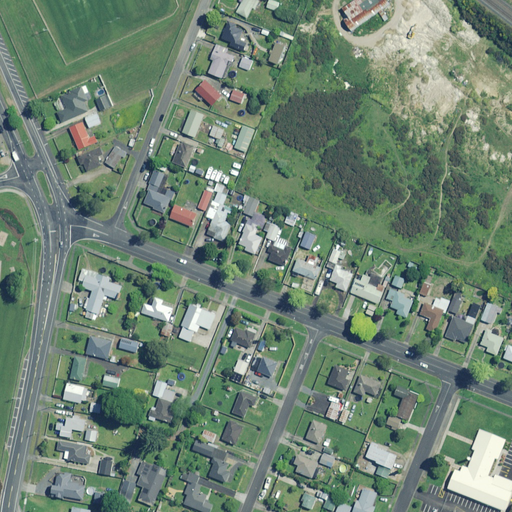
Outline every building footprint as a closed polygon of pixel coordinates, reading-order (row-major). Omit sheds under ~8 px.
[(242,0),(243,0),(236,13),(247,18),(252,8),(255,10),(259,2),(256,0),(242,0)] [(292,0),(282,0),(280,4),(272,0),(269,0),(267,7),(276,11),(275,13),(292,21),(299,5),(292,2),(292,0)] [(384,8),(389,4),(386,0),(354,0),(342,9),(347,16),(343,20),(350,31),(378,12),(384,8)] [(440,13),(429,0),(406,19),(417,32),(440,13)] [(384,8),(378,12),(385,22),(391,18),(384,8)] [(243,29),(228,23),(222,39),(232,43),(231,45),(243,51),(247,43),(239,39),(243,29)] [(294,37),(281,32),(280,35),(293,40),(294,37)] [(454,44),(447,38),(440,46),(447,52),(454,44)] [(285,46),(276,43),(269,61),(278,64),(285,46)] [(228,50),(216,45),(211,59),(214,60),(209,73),(222,78),(229,61),(232,62),(234,56),(226,53),(228,50)] [(253,61),(243,57),(239,67),(249,71),(253,61)] [(447,67),(443,70),(451,77),(454,74),(447,67)] [(222,96),(205,80),(196,90),(212,106),(222,96)] [(91,98),(86,86),(71,92),(71,93),(63,96),(68,109),(58,113),(62,123),(89,112),(84,101),(91,98)] [(454,89),(450,86),(445,91),(449,94),(454,89)] [(243,94),(232,90),(229,100),(240,103),(243,94)] [(111,106),(106,95),(96,99),(102,111),(111,106)] [(203,116),(191,112),(187,123),(183,122),(181,128),(184,129),(182,133),(195,137),(203,116)] [(101,123),(97,114),(85,119),(89,128),(101,123)] [(91,144),(83,123),(70,128),(79,150),(91,144)] [(254,130),(243,125),(234,148),(245,152),(254,130)] [(217,145),(220,139),(224,130),(213,126),(209,135),(215,138),(213,143),(217,145)] [(194,147),(181,142),(173,163),(186,168),(194,147)] [(127,153),(116,146),(105,163),(114,168),(122,156),(124,158),(127,153)] [(102,155),(99,148),(77,157),(81,165),(83,164),(87,171),(101,165),(98,157),(102,155)] [(199,165),(190,163),(188,169),(197,172),(199,165)] [(168,175),(154,170),(146,190),(149,191),(144,203),(154,207),(154,209),(165,213),(170,199),(172,200),(175,192),(163,187),(168,175)] [(206,234),(224,243),(232,224),(226,222),(231,208),(223,205),(227,196),(230,189),(217,183),(213,191),(216,192),(213,201),(206,217),(213,220),(206,234)] [(212,193),(204,190),(198,208),(206,211),(212,193)] [(259,201),(248,196),(245,204),(247,205),(243,212),(253,216),(259,201)] [(196,214),(175,205),(170,218),(191,227),(196,214)] [(298,215),(289,211),(285,223),(294,226),(298,215)] [(271,253),(269,260),(284,266),(292,248),(286,246),(288,242),(280,238),(283,228),(266,222),(263,230),(268,232),(266,238),(275,241),(273,246),(271,245),(268,252),(271,253)] [(259,227),(253,225),(252,227),(246,224),(237,243),(246,247),(245,250),(255,254),(262,238),(255,235),(259,227)] [(316,234),(307,230),(300,245),(309,250),(316,234)] [(342,247),(336,244),(329,261),(336,264),(342,247)] [(321,268),(297,259),(293,271),(316,280),(321,268)] [(414,264),(409,262),(407,266),(418,271),(419,268),(413,266),(414,264)] [(342,267),(336,265),(330,281),(338,283),(336,287),(346,291),(353,274),(341,270),(342,267)] [(87,298),(84,308),(98,314),(103,300),(110,302),(112,297),(117,299),(121,286),(109,282),(110,278),(98,274),(97,279),(86,276),(82,287),(93,291),(90,299),(87,298)] [(330,276),(326,275),(320,287),(324,289),(330,276)] [(371,278),(363,275),(362,278),(357,276),(350,292),(378,304),(387,282),(381,279),(372,275),(371,278)] [(405,279),(395,276),(392,285),(401,288),(405,279)] [(431,285),(424,282),(420,293),(427,296),(431,285)] [(404,295),(390,289),(387,298),(393,301),(391,307),(398,310),(397,314),(407,318),(413,301),(403,297),(404,295)] [(163,300),(155,298),(152,306),(144,304),(141,313),(168,322),(173,309),(161,305),(163,300)] [(447,309),(449,303),(436,298),(433,307),(425,303),(420,315),(431,319),(426,330),(436,333),(445,309),(447,309)] [(462,302),(454,299),(449,311),(457,314),(462,302)] [(481,306),(473,303),(466,322),(453,317),(446,337),(455,340),(456,339),(467,343),(481,306)] [(502,309),(488,303),(481,320),(493,324),(498,312),(500,313),(502,309)] [(216,315),(191,304),(181,326),(183,327),(179,337),(190,342),(195,331),(197,332),(200,326),(209,330),(216,315)] [(173,325),(165,323),(161,334),(169,337),(173,325)] [(245,333),(233,328),(228,339),(251,348),(256,334),(246,330),(245,333)] [(492,331),(487,328),(480,344),(488,347),(487,351),(497,355),(503,339),(491,334),(492,331)] [(112,342),(90,336),(86,354),(107,359),(112,342)] [(139,342),(122,337),(119,348),(136,353),(139,342)] [(511,346),(508,345),(503,358),(511,361),(511,346)] [(87,360),(75,357),(69,378),(82,381),(87,360)] [(278,363),(263,357),(257,371),(272,377),(278,363)] [(248,364),(239,360),(234,371),(244,375),(248,364)] [(342,368),(335,366),(328,384),(345,390),(352,374),(348,372),(349,370),(343,367),(342,368)] [(174,373),(167,371),(165,376),(172,379),(174,373)] [(381,383),(361,375),(354,392),(364,396),(366,391),(376,396),(381,383)] [(119,379),(105,376),(103,386),(117,388),(119,379)] [(265,383),(256,380),(254,384),(263,388),(265,383)] [(175,399),(184,402),(187,390),(157,381),(153,395),(160,397),(157,408),(153,406),(149,419),(155,421),(155,418),(170,423),(173,414),(171,413),(175,399)] [(88,389),(67,384),(64,399),(81,403),(82,400),(85,401),(88,389)] [(419,395),(398,386),(395,395),(404,399),(397,416),(408,421),(419,395)] [(259,398),(241,391),(232,413),(245,417),(249,405),(255,407),(259,398)] [(341,405),(332,402),(326,416),(335,420),(341,405)] [(102,405),(91,403),(90,412),(100,414),(102,405)] [(349,411),(343,409),(339,421),(345,423),(349,411)] [(73,417),(73,419),(65,418),(64,424),(57,423),(56,429),(61,430),(61,436),(71,438),(72,430),(83,431),(85,419),(73,417)] [(401,421),(389,417),(387,424),(392,426),(391,429),(397,431),(401,421)] [(242,427),(229,421),(222,439),(235,445),(242,427)] [(327,426),(314,421),(306,438),(319,444),(327,426)] [(97,431),(87,429),(85,440),(95,442),(97,431)] [(454,466),(445,489),(501,511),(511,485),(511,484),(488,474),(502,439),(475,429),(459,469),(454,466)] [(216,435),(205,430),(201,438),(213,443),(216,435)] [(86,446),(59,441),(58,450),(66,451),(65,460),(89,464),(90,455),(85,454),(86,446)] [(227,453),(197,441),(193,450),(214,458),(212,463),(214,464),(209,476),(225,483),(229,472),(227,472),(230,465),(223,462),(227,453)] [(380,445),(372,442),(366,457),(377,461),(376,463),(392,469),(397,456),(379,449),(380,445)] [(335,459),(322,453),(319,462),(331,467),(335,459)] [(318,463),(297,454),(294,464),(298,465),(296,472),(312,478),(318,463)] [(113,462),(102,460),(99,473),(110,476),(113,462)] [(167,470),(142,462),(138,474),(141,475),(138,485),(143,487),(139,501),(154,507),(167,470)] [(389,471),(378,467),(376,474),(387,478),(389,471)] [(190,472),(189,474),(184,472),(181,478),(196,484),(198,480),(201,481),(203,477),(190,472)] [(70,483),(71,475),(59,474),(57,486),(53,486),(51,496),(61,498),(61,496),(82,499),(84,485),(70,483)] [(135,484),(125,481),(120,499),(130,502),(135,484)] [(195,487),(188,484),(184,494),(192,496),(195,487)] [(377,494),(363,489),(359,501),(357,500),(352,511),(373,511),(375,507),(372,506),(377,494)] [(105,494),(96,491),(93,502),(103,505),(105,494)] [(206,497),(196,492),(194,498),(188,496),(184,504),(203,511),(210,511),(213,504),(205,501),(206,497)] [(315,498),(305,494),(301,505),(311,509),(315,498)] [(337,498),(329,494),(324,508),(332,511),(337,498)] [(349,511),(351,507),(340,503),(336,511),(349,511)]
